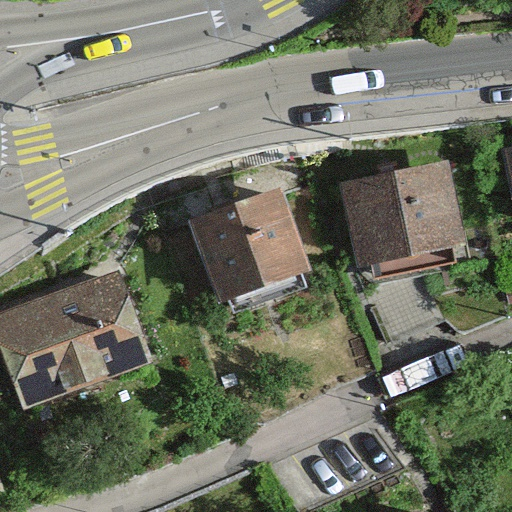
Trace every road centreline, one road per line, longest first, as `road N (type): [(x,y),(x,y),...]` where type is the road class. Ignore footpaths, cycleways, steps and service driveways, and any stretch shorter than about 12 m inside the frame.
road 1 (tertiary): [(0,175),(40,172),(260,99),(511,68)]
road 2 (residential): [(93,511),(154,495),(511,338)]
road 3 (secondary): [(0,58),(247,0)]
